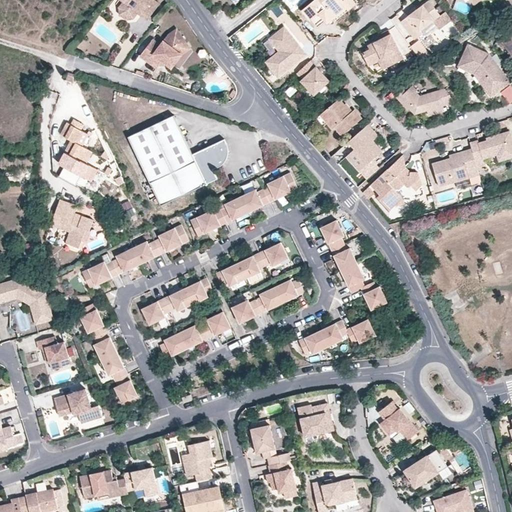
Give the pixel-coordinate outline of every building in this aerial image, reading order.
[(124,0),(119,8),(119,13),(127,18),(134,17),(138,11),(143,11),(144,11),(142,14),(148,19),(160,4),(155,0),(151,0),(150,0),(124,0)] [(311,0),(303,7),(311,18),(319,12),(327,22),(334,17),(335,19),(356,2),(354,0),(311,0)] [(429,0),(417,0),(398,14),(412,33),(420,27),(416,23),(436,9),(429,0)] [(305,50),(282,24),(268,36),(279,49),(267,61),(278,74),(305,50)] [(511,25),(498,37),(511,56),(511,25)] [(369,47),(362,50),(367,60),(380,53),(387,66),(403,58),(388,28),(381,31),(383,35),(367,43),(369,47)] [(154,38),(140,54),(152,64),(158,57),(171,66),(180,54),(190,47),(177,29),(168,35),(161,43),(154,38)] [(419,40),(410,45),(418,58),(427,53),(419,40)] [(469,44),(460,63),(469,67),(472,66),(476,68),(476,73),(492,95),(510,81),(498,65),(495,68),(489,59),(491,57),(489,54),(469,44)] [(491,57),(489,59),(495,68),(498,65),(491,57)] [(309,59),(296,72),(302,78),(301,80),(315,94),(329,80),(309,59)] [(469,67),(460,63),(459,65),(476,73),(476,68),(472,66),(469,67)] [(500,91),(509,104),(511,101),(511,87),(509,84),(500,91)] [(403,91),(397,97),(408,109),(409,108),(415,114),(425,111),(424,109),(427,109),(427,111),(429,116),(445,112),(443,106),(456,103),(447,90),(441,92),(441,94),(437,95),(437,93),(429,95),(428,97),(421,99),(419,97),(415,93),(417,91),(412,87),(405,92),(403,91)] [(337,95),(319,112),(332,125),(334,123),(343,132),(362,114),(353,105),(348,110),(341,102),(343,101),(337,95)] [(175,115),(128,137),(161,205),(218,178),(214,170),(219,166),(222,164),(224,162),(225,161),(226,157),(227,155),(228,153),(228,151),(228,148),(228,145),(227,143),(225,139),(194,153),(175,115)] [(74,118),(71,124),(81,129),(84,124),(74,118)] [(368,121),(348,139),(356,147),(348,154),(367,176),(380,164),(372,156),(383,146),(374,136),(378,132),(368,121)] [(81,129),(71,124),(68,122),(62,134),(71,139),(58,164),(89,181),(96,168),(88,164),(94,152),(84,147),(90,134),(81,129)] [(470,142),(472,149),(475,160),(483,158),(482,153),(489,151),(491,156),(496,154),(499,161),(511,156),(511,139),(509,131),(492,135),(492,138),(479,141),(478,139),(470,142)] [(462,155),(431,163),(438,186),(469,177),(467,172),(477,169),(475,160),(472,149),(461,152),(462,155)] [(399,157),(382,173),(386,178),(384,180),(382,178),(374,185),(381,192),(378,194),(390,207),(396,202),(398,203),(404,197),(396,189),(396,186),(399,186),(404,182),(406,185),(411,185),(420,176),(417,169),(411,169),(410,172),(408,172),(404,168),(406,165),(399,157)] [(267,188),(273,201),(301,188),(293,172),(271,182),(273,185),(267,188)] [(244,195),(251,211),(273,201),(267,188),(261,191),(259,188),(244,195)] [(229,205),(223,208),(229,221),(251,211),(244,195),(228,203),(229,205)] [(59,200),(51,224),(69,230),(68,233),(64,244),(79,248),(85,230),(90,231),(93,220),(81,216),(79,222),(72,219),(74,214),(77,206),(59,200)] [(194,218),(201,234),(229,221),(223,208),(218,211),(216,208),(194,218)] [(339,220),(324,227),(334,249),(346,243),(343,238),(346,236),(339,220)] [(157,239),(163,252),(192,239),(185,222),(162,233),(164,236),(157,239)] [(51,224),(50,227),(68,233),(69,230),(51,224)] [(135,246),(142,262),(163,252),(157,239),(152,242),(151,238),(135,246)] [(262,252),(268,265),(273,262),(274,265),(290,258),(282,242),(262,252)] [(346,243),(334,249),(343,270),(359,263),(352,247),(349,249),(346,243)] [(114,259),(121,272),(142,262),(135,246),(119,254),(121,256),(114,259)] [(240,262),(248,278),(264,270),(262,268),(268,265),(262,252),(240,262)] [(107,259),(85,270),(93,286),(121,272),(114,259),(109,262),(107,259)] [(240,262),(218,272),(225,285),(230,283),(232,285),(248,278),(240,262)] [(359,263),(343,270),(353,292),(366,286),(363,280),(366,279),(359,263)] [(187,287),(195,303),(211,295),(210,293),(216,290),(209,277),(187,287)] [(17,278),(0,283),(0,304),(16,298),(28,304),(36,323),(53,317),(44,291),(17,278)] [(278,286),(285,302),(306,292),(300,279),(295,282),(293,278),(278,286)] [(376,282),(363,288),(373,310),(388,303),(381,286),(379,288),(376,282)] [(258,299),(264,312),(285,302),(278,286),(261,293),(263,296),(258,299)] [(187,287),(166,298),(172,310),(177,307),(179,310),(195,303),(187,287)] [(166,298),(144,308),(151,324),(166,316),(165,313),(172,310),(166,298)] [(250,298),(235,306),(242,322),(264,312),(258,299),(252,302),(250,298)] [(96,301),(79,308),(90,331),(94,329),(97,336),(110,330),(96,301)] [(205,323),(211,337),(233,327),(225,311),(209,318),(211,320),(205,323)] [(322,330),(329,346),(346,338),(344,336),(349,333),(355,343),(361,339),(362,342),(378,335),(370,319),(348,330),(343,320),(322,330)] [(181,331),(189,347),(211,337),(205,323),(199,326),(197,324),(181,331)] [(54,330),(37,336),(40,344),(44,343),(48,352),(51,351),(56,365),(73,358),(65,336),(57,339),(54,330)] [(110,330),(97,336),(99,341),(96,342),(103,358),(119,351),(110,330)] [(301,339),(307,353),(313,350),(314,353),(329,346),(322,330),(301,339)] [(167,341),(161,344),(167,357),(189,347),(181,331),(165,338),(167,341)] [(119,351),(103,358),(111,374),(113,372),(116,378),(129,372),(119,351)] [(129,372),(116,378),(119,385),(116,386),(124,402),(140,394),(129,372)] [(91,387),(57,398),(62,415),(77,410),(78,412),(83,410),(86,421),(107,414),(103,403),(96,405),(91,387)] [(392,401),(378,411),(384,420),(380,423),(387,432),(392,429),(396,429),(398,432),(400,430),(407,440),(417,431),(400,408),(398,409),(392,401)] [(311,406),(297,409),(304,438),(333,431),(331,422),(327,423),(326,417),(330,416),(327,404),(311,408),(311,406)] [(1,419),(0,419),(0,451),(10,448),(9,446),(18,444),(11,425),(4,427),(1,419)] [(272,421),(252,425),(255,435),(257,435),(258,438),(256,440),(259,450),(264,449),(266,457),(270,457),(272,464),(289,460),(291,459),(289,452),(274,455),(273,447),(278,446),(272,421)] [(200,480),(215,477),(211,463),(210,457),(213,457),(216,456),(212,439),(192,444),(194,452),(185,454),(190,475),(199,473),(200,480)] [(436,449),(405,470),(416,486),(447,465),(436,449)] [(291,468),(289,460),(272,464),(270,464),(273,472),(268,473),(270,482),(273,481),(275,489),(280,488),(286,492),(299,489),(294,468),(291,468)] [(155,466),(126,472),(128,477),(130,490),(146,487),(148,495),(161,492),(155,466)] [(130,490),(128,477),(120,480),(116,480),(115,477),(115,472),(111,473),(110,469),(84,476),(88,497),(111,492),(122,489),(123,494),(131,492),(130,490)] [(320,480),(311,482),(317,511),(326,510),(325,504),(343,500),(342,495),(354,492),(351,477),(321,484),(320,480)] [(192,511),(223,511),(227,511),(222,487),(188,494),(192,511)] [(28,495),(21,497),(24,511),(50,511),(61,509),(56,489),(39,494),(40,496),(36,497),(34,495),(28,497),(28,495)] [(472,511),(465,490),(433,501),(436,511),(472,511)] [(24,511),(21,497),(13,499),(13,503),(5,505),(6,508),(1,508),(1,506),(0,505),(0,511),(24,511)]
